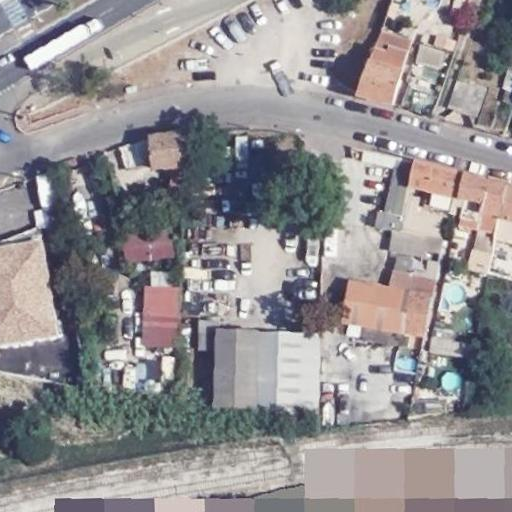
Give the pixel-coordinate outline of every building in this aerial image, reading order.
[(358,95),(391,105),(411,43),(379,32),(358,95)] [(487,90),(457,80),(448,108),(477,118),(487,90)] [(182,205),(196,131),(150,138),(152,169),(172,168),(168,205),(182,205)] [(411,185),(416,161),(398,157),(385,212),(378,210),(373,226),(393,231),(400,232),(400,229),(405,211),(405,210),(411,186),(411,185)] [(424,205),(454,213),(459,197),(465,175),(416,161),(411,185),(428,189),(424,205)] [(496,234),(505,185),(465,175),(459,197),(462,198),(458,225),(496,235),(496,234)] [(6,314),(10,377),(91,392),(62,226),(62,224),(44,226),(33,178),(0,189),(0,246),(27,240),(45,310),(6,314)] [(496,235),(495,239),(511,242),(511,187),(505,185),(496,234),(496,235)] [(424,235),(439,238),(443,216),(405,210),(405,211),(400,229),(413,232),(424,235)] [(389,250),(425,258),(427,250),(441,253),(444,239),(439,238),(424,235),(413,232),(400,229),(400,232),(393,231),(389,250)] [(473,249),(469,268),(489,272),(492,253),(473,249)] [(351,280),(343,322),(424,338),(436,275),(415,271),(414,274),(391,270),(388,287),(351,280)] [(218,335),(220,335),(221,326),(205,325),(204,353),(217,353),(218,335)] [(320,372),(321,340),(220,335),(218,335),(217,353),(215,387),(215,409),(215,411),(318,416),(320,372)] [(159,388),(160,358),(138,357),(136,388),(159,388)] [(101,358),(101,375),(109,375),(109,358),(101,358)] [(121,376),(121,359),(109,358),(109,375),(121,376)] [(320,372),(318,416),(342,417),(342,412),(353,405),(355,374),(320,372)] [(204,408),(215,409),(215,387),(204,386),(204,408)] [(412,400),(409,421),(433,417),(432,400),(412,400)]
